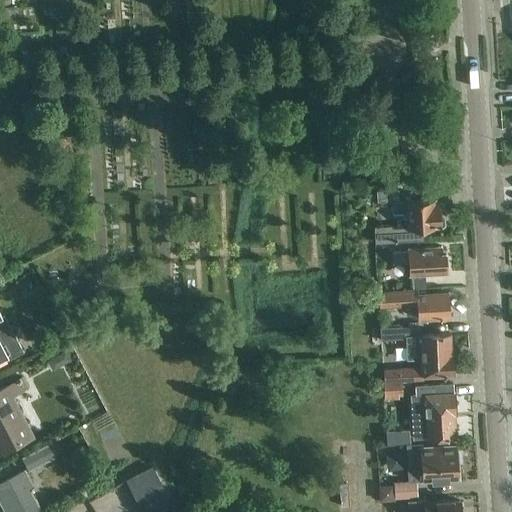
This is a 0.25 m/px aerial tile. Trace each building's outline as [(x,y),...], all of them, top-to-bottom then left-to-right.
[(64,137),(53,143),(62,160),(73,154),(64,137)] [(376,202),(397,201),(397,190),(376,192),(376,202)] [(374,242),(421,239),(420,227),(444,226),(442,202),(434,202),(434,199),(404,201),(391,202),(392,212),(405,212),(406,228),(390,228),(390,226),(373,227),(374,242)] [(424,273),(446,272),(445,255),(441,255),(440,246),(407,248),(407,252),(392,252),(392,263),(408,262),(409,274),(411,274),(412,289),(425,288),(424,273)] [(416,319),(448,316),(447,292),(416,294),(416,289),(378,292),(379,308),(416,306),(416,319)] [(0,359),(4,357),(6,361),(22,352),(2,315),(0,316),(0,359)] [(400,339),(400,326),(379,327),(380,340),(400,339)] [(449,353),(448,333),(419,335),(404,336),(406,359),(421,358),(422,368),(400,369),(400,381),(422,380),(422,375),(452,373),(451,353),(449,353)] [(65,350),(55,355),(60,365),(70,360),(65,350)] [(0,451),(32,435),(11,394),(25,387),(20,378),(0,388),(0,451)] [(384,400),(399,399),(398,396),(402,396),(402,382),(384,383),(384,400)] [(417,438),(454,436),(453,413),(454,413),(453,392),(452,392),(451,383),(414,385),(415,395),(424,394),(425,415),(416,416),(417,438)] [(28,469),(61,452),(55,441),(22,458),(28,469)] [(421,480),(457,478),(456,461),(459,461),(459,449),(456,449),(456,445),(419,447),(419,443),(403,444),(404,450),(419,449),(420,464),(409,465),(410,480),(421,479),(421,480)] [(139,500),(161,488),(150,467),(128,478),(139,500)] [(9,511),(31,511),(39,508),(26,485),(31,482),(24,470),(0,482),(0,498),(2,497),(9,511)] [(394,499),(417,498),(416,481),(393,482),(393,484),(394,499)] [(73,492),(80,506),(98,496),(91,483),(73,492)] [(393,484),(378,485),(379,500),(394,500),(394,499),(393,484)] [(423,511),(459,511),(459,501),(452,502),(451,500),(436,501),(436,502),(425,503),(425,499),(406,500),(407,510),(423,509),(423,511)]
